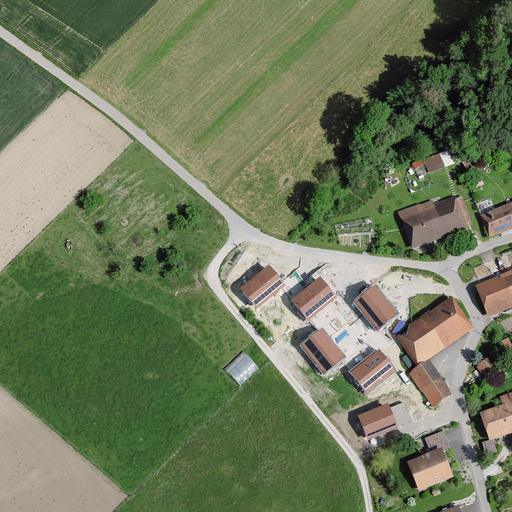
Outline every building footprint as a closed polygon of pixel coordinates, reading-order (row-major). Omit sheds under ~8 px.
[(421,161),(430,178),(447,169),(438,152),(421,161)] [(434,208),(431,201),(396,214),(411,252),(469,230),(457,199),(434,208)] [(511,232),(511,206),(482,218),(491,241),(511,232)] [(269,267),(243,289),(258,307),(284,285),(269,267)] [(511,274),(475,289),(487,320),(511,310),(511,274)] [(320,278),(294,300),(309,318),(335,296),(320,278)] [(396,313),(374,287),(357,301),(378,328),(396,313)] [(470,325),(452,299),(429,315),(428,313),(410,326),(413,329),(399,338),(420,367),(412,373),(433,402),(448,392),(423,357),(470,325)] [(343,357),(321,330),(303,345),(325,371),(343,357)] [(511,348),(511,346),(508,340),(501,344),(506,352),(511,348)] [(345,351),(351,360),(358,355),(352,346),(345,351)] [(242,385),(260,367),(244,350),(226,368),(242,385)] [(378,352),(352,374),(367,391),(393,369),(378,352)] [(497,368),(489,359),(476,370),(483,379),(497,368)] [(511,435),(511,394),(499,400),(501,407),(478,416),(489,444),(511,435)] [(397,427),(388,405),(360,416),(369,438),(397,427)] [(452,480),(440,451),(407,465),(418,494),(452,480)]
